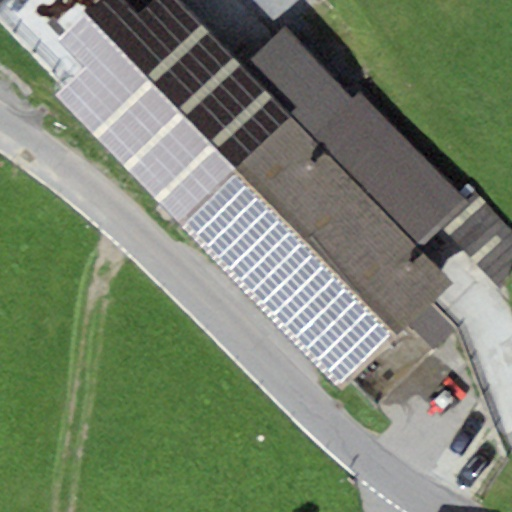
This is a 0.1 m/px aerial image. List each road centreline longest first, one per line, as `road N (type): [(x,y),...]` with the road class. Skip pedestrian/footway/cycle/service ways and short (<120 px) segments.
road 1 (tertiary): [(440,511),(376,470),(65,167),(0,123)]
road 2 (track): [(81,511),(97,364),(134,231)]
